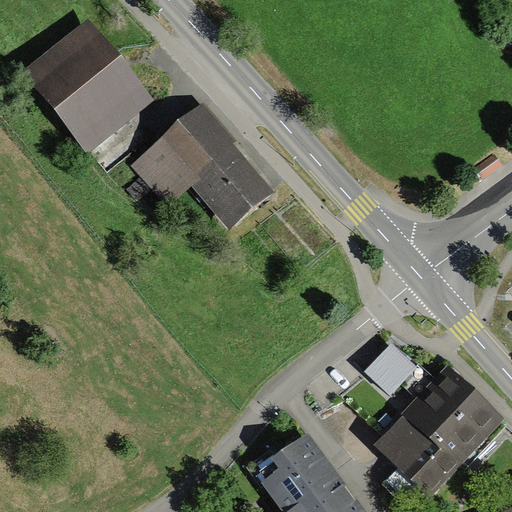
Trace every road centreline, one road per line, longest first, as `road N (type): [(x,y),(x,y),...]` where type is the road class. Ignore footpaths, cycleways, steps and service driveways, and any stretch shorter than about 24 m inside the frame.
road 1 (tertiary): [(422,277),(166,0)]
road 2 (residential): [(149,511),(208,470),(308,368),(422,277)]
road 3 (tertiary): [(511,378),(422,277)]
